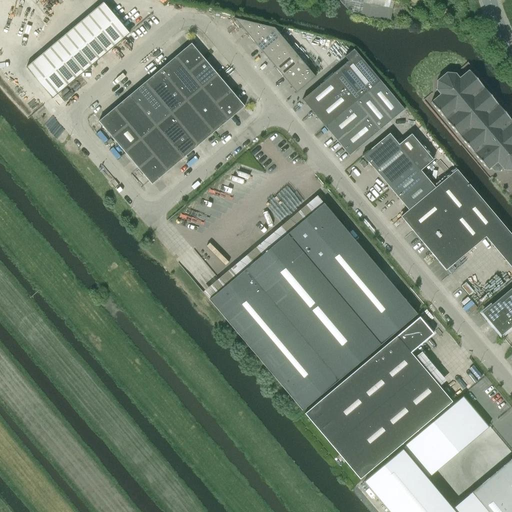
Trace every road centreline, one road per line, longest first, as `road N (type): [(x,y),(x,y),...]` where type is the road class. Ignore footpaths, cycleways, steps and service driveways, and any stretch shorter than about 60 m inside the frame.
road 1 (unclassified): [(277,110),(149,217),(65,118),(178,18),(202,20)]
road 2 (unclassified): [(277,110),(511,384)]
